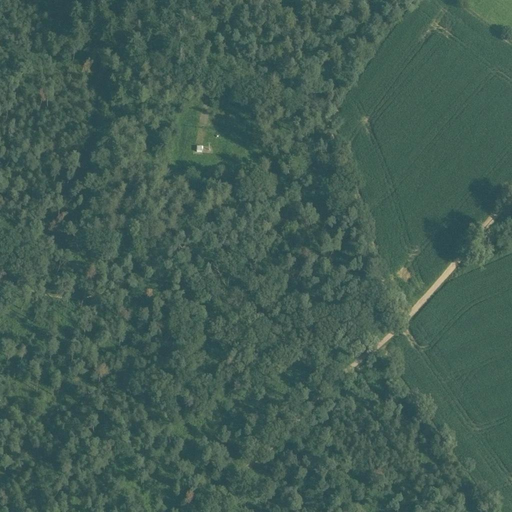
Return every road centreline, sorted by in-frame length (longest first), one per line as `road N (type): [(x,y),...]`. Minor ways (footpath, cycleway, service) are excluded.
road 1 (track): [(218,511),(511,199)]
road 2 (track): [(313,119),(114,277),(75,290),(0,278)]
road 3 (track): [(0,29),(297,107),(313,119)]
road 4 (track): [(313,119),(408,316)]
